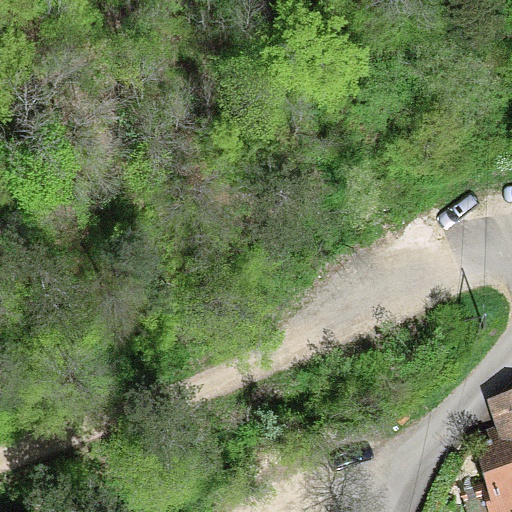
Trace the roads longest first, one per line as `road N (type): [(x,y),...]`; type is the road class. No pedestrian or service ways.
road 1 (track): [(511,257),(467,255),(416,282),(360,335),(0,450)]
road 2 (track): [(283,511),(410,465)]
